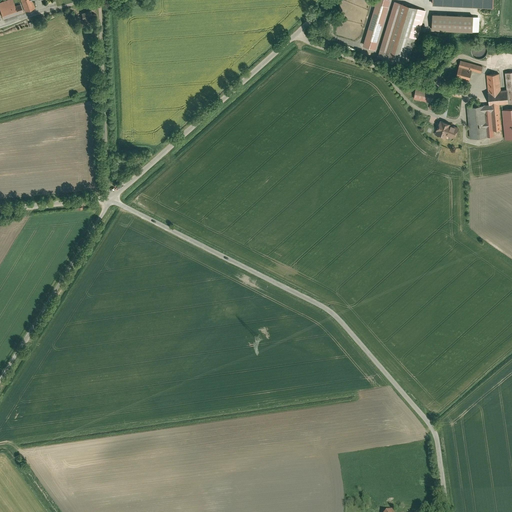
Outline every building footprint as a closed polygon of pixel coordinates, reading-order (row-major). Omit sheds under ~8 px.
[(12,0),(6,0),(0,2),(0,10),(3,18),(22,12),(20,4),(14,6),(12,0)] [(36,0),(20,0),(24,11),(35,8),(32,1),(36,0)] [(375,0),(363,44),(375,48),(389,0),(375,0)] [(393,0),(377,58),(407,66),(417,29),(423,31),(427,16),(416,13),(418,8),(393,0)] [(80,12),(81,22),(91,20),(90,11),(80,12)] [(473,15),(432,13),(432,29),(472,31),(473,15)] [(482,59),(484,58),(486,56),(487,54),(487,51),(487,48),(485,46),(483,44),(480,44),(478,44),(475,44),(473,46),(472,48),(471,51),(471,54),(472,56),(474,58),(477,59),(479,60),(482,59)] [(460,60),(455,77),(469,81),(472,70),(480,72),(482,66),(460,60)] [(489,105),(468,107),(470,137),(493,135),(493,130),(501,130),(499,104),(511,102),(511,71),(505,72),(506,90),(501,90),(499,73),(486,74),(489,105)] [(416,87),(413,99),(430,102),(429,107),(437,109),(441,91),(416,87)] [(452,89),(446,113),(458,116),(464,92),(452,89)] [(511,108),(502,109),(505,139),(511,138),(511,108)] [(440,119),(435,134),(448,139),(449,136),(455,138),(459,127),(450,124),(451,123),(440,119)]
